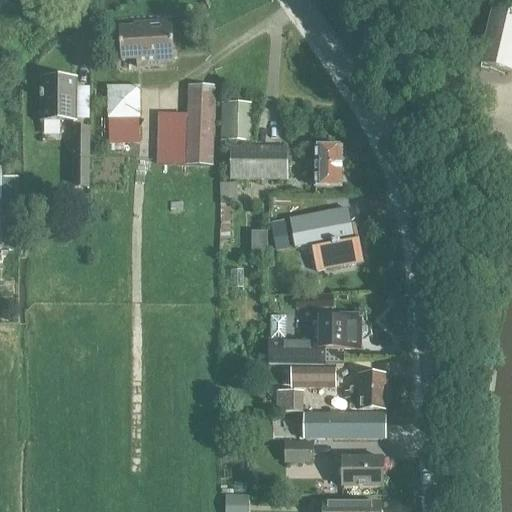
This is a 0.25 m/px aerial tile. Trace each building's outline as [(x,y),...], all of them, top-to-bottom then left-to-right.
[(511,71),(511,66),(511,11),(494,7),(481,64),(511,71)] [(165,64),(173,63),(171,27),(163,27),(163,23),(134,25),(134,29),(119,30),(121,63),(136,62),(137,69),(166,67),(165,64)] [(74,121),(74,81),(43,81),(42,121),(74,121)] [(211,168),(214,88),(188,87),(187,116),(158,115),(157,165),(186,166),(186,167),(211,168)] [(139,119),(139,88),(107,88),(108,119),(109,119),(110,152),(125,151),(124,144),(139,143),(138,119),(139,119)] [(222,139),(251,139),(251,105),(223,106),(222,139)] [(71,128),(72,190),(89,190),(88,128),(71,128)] [(286,181),(286,148),(231,148),(231,181),(286,181)] [(341,188),(341,150),(315,150),(315,188),(341,188)] [(316,273),(363,264),(355,225),(309,234),(312,249),(311,250),(316,273)] [(324,350),(359,351),(360,321),(320,321),(319,343),(268,342),(268,367),(324,368),(324,350)] [(334,390),(334,369),(292,369),(292,386),(306,386),(306,390),(334,390)] [(350,412),(386,411),(386,377),(358,377),(358,389),(350,389),(350,412)] [(275,415),(301,415),(301,393),(274,394),(275,415)] [(304,415),(304,441),(385,441),(385,415),(304,415)] [(285,444),(284,465),(313,466),(314,444),(285,444)] [(342,489),(382,489),(382,459),(342,459),(342,489)] [(246,511),(246,498),(224,498),(223,511),(246,511)]
